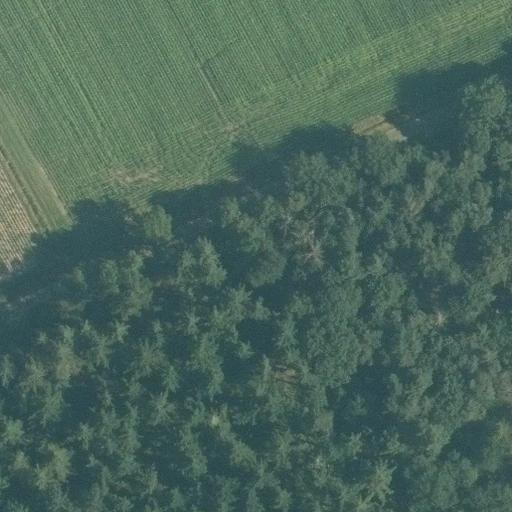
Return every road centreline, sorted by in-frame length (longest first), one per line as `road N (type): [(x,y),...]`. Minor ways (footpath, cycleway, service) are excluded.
road 1 (unclassified): [(0,324),(511,101)]
road 2 (track): [(266,210),(381,409),(453,511)]
